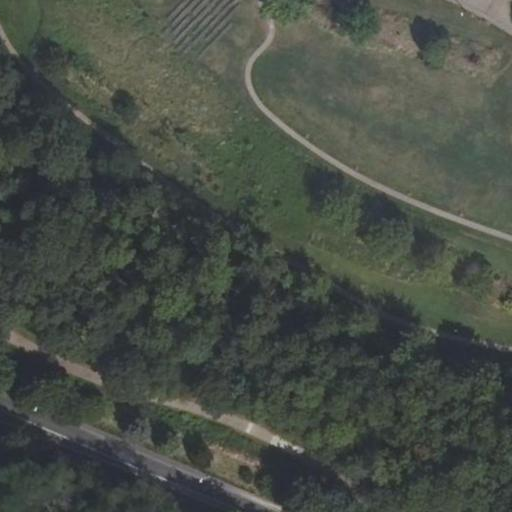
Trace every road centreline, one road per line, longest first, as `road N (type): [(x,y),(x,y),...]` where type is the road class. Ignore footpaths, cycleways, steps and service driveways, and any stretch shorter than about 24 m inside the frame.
road 1 (secondary): [(257,511),(0,403)]
road 2 (secondary): [(0,433),(194,511)]
